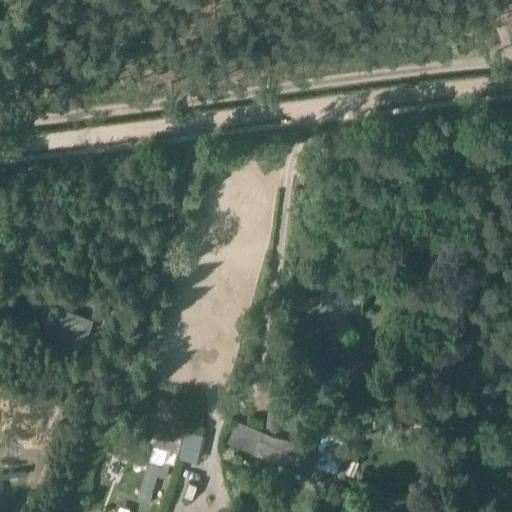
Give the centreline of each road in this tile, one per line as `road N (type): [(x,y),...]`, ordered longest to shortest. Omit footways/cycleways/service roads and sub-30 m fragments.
road 1 (track): [(511,85),(0,150)]
road 2 (unknown): [(307,125),(265,360),(228,410),(210,478)]
